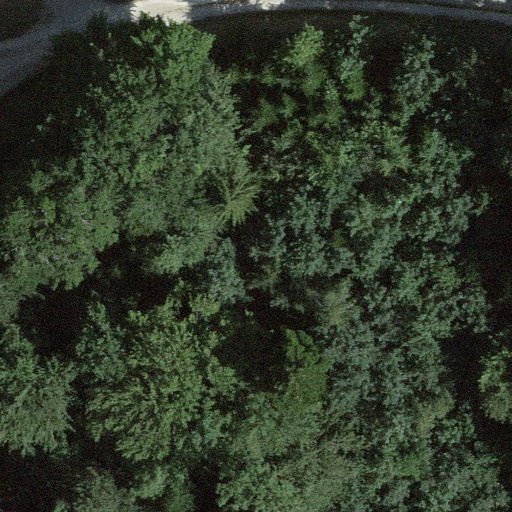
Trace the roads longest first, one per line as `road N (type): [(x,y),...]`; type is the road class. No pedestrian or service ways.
road 1 (track): [(68,34),(219,0)]
road 2 (track): [(362,0),(511,14)]
